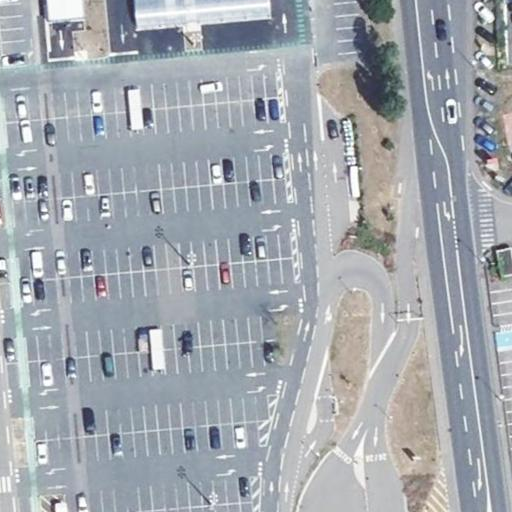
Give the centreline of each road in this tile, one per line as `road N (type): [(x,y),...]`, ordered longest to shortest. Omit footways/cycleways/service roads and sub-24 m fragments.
road 1 (tertiary): [(447,232),(483,511)]
road 2 (tertiary): [(423,22),(447,232)]
